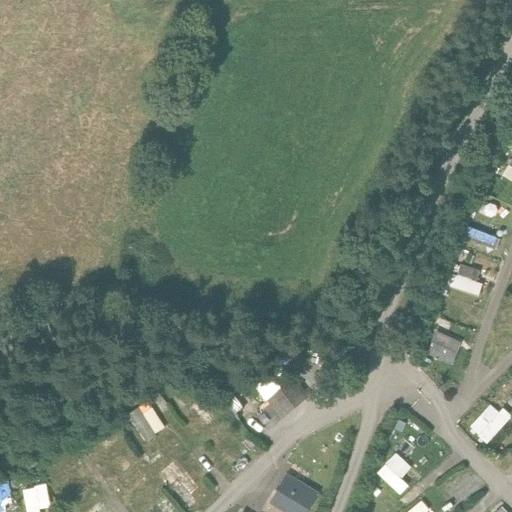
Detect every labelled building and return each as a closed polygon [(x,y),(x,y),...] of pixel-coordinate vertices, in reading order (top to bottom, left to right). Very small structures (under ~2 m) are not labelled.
[(469,220),(462,244),(489,252),(496,228),(469,220)] [(479,279),(483,266),(464,262),(462,273),(453,271),(450,285),(483,293),(486,281),(479,279)] [(440,328),(429,351),(455,362),(466,339),(440,328)] [(280,388),(266,401),(259,407),(274,424),(308,396),(294,379),(281,390),(280,388)] [(266,401),(280,388),(275,382),(261,383),(255,387),(266,401)] [(232,393),(223,399),(233,414),(243,407),(232,393)] [(511,413),(496,398),(473,422),(491,440),(511,417),(511,413)] [(150,440),(169,427),(151,399),(131,412),(150,440)] [(200,400),(185,416),(203,433),(218,416),(200,400)] [(399,449),(380,469),(403,491),(413,481),(405,474),(415,464),(399,449)] [(117,476),(124,486),(129,482),(136,491),(151,480),(139,461),(117,476)] [(203,502),(196,491),(203,487),(191,468),(170,481),(188,511),(203,502)] [(285,474),(269,503),(283,511),(306,511),(317,493),(285,474)] [(0,483),(0,511),(17,511),(18,511),(12,482),(0,483)] [(43,511),(43,507),(54,506),(51,483),(27,486),(30,511),(43,511)] [(433,511),(424,499),(405,511),(433,511)] [(144,509),(145,511),(168,511),(164,501),(144,509)]
